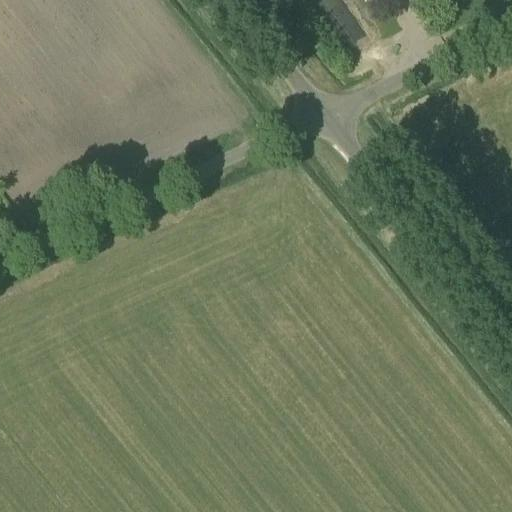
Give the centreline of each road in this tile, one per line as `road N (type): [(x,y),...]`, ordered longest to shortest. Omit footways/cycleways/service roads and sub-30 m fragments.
road 1 (unclassified): [(0,264),(322,117)]
road 2 (unclassified): [(511,353),(322,117)]
road 3 (unclassified): [(322,117),(511,28)]
road 4 (unclassified): [(322,117),(229,0)]
